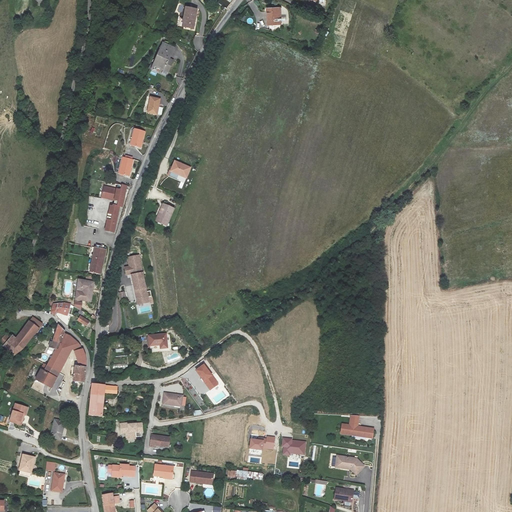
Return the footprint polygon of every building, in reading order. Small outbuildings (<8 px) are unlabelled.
[(280,7),(266,8),(267,25),(281,24),(280,7)] [(186,20),(184,28),(194,30),(198,11),(186,9),(184,19),(186,20)] [(168,64),(170,59),(175,49),(164,44),(153,67),(167,74),(172,66),(168,64)] [(150,97),(147,113),(157,115),(160,99),(150,97)] [(134,129),(130,144),(140,147),(144,131),(134,129)] [(133,160),(123,157),(119,172),(129,175),(133,160)] [(175,161),(171,170),(187,177),(191,168),(175,161)] [(117,184),(116,188),(104,186),(101,197),(114,200),(113,206),(110,205),(105,230),(114,232),(119,207),(122,208),(127,186),(117,184)] [(174,208),(164,203),(156,221),(167,225),(174,208)] [(93,249),(91,257),(102,259),(103,251),(93,249)] [(137,304),(149,302),(149,304),(153,303),(150,291),(147,292),(139,255),(128,257),(130,266),(125,267),(127,275),(131,274),(137,304)] [(98,275),(102,259),(91,257),(87,273),(98,275)] [(94,282),(79,279),(75,300),(80,301),(80,300),(91,301),(94,282)] [(67,315),(70,304),(64,303),(54,304),(51,312),(54,315),(57,312),(67,315)] [(80,317),(77,321),(86,327),(89,323),(80,317)] [(35,334),(39,325),(31,320),(16,340),(8,334),(0,341),(0,344),(14,359),(17,356),(23,351),(35,334)] [(58,325),(51,340),(59,343),(63,334),(64,331),(58,325)] [(166,333),(149,334),(149,344),(160,343),(160,347),(167,347),(166,333)] [(53,350),(48,361),(57,365),(67,345),(66,345),(68,335),(63,334),(59,343),(59,344),(56,351),(53,350)] [(66,345),(67,345),(70,348),(73,351),(77,366),(85,368),(87,361),(85,357),(84,353),(68,335),(66,345)] [(59,344),(59,343),(51,340),(47,348),(53,350),(56,351),(59,344)] [(57,365),(60,367),(70,348),(67,345),(57,365)] [(46,365),(46,366),(57,372),(60,367),(57,365),(48,361),(46,365)] [(196,370),(210,390),(218,384),(204,364),(196,370)] [(85,368),(77,366),(74,365),(71,380),(82,382),(84,375),(85,368)] [(57,372),(46,366),(42,372),(55,378),(57,372)] [(50,388),(55,378),(42,372),(39,370),(34,380),(50,388)] [(87,416),(100,417),(102,392),(114,393),(115,386),(106,386),(89,386),(88,404),(87,416)] [(181,396),(163,394),(162,404),(180,406),(181,396)] [(20,415),(22,415),(23,416),(26,409),(14,404),(8,422),(17,425),(20,415)] [(354,415),(351,415),(349,425),(342,424),(341,434),(352,435),(352,434),(367,436),(367,437),(372,438),(374,429),(357,426),(355,426),(356,424),(358,424),(359,415),(354,415)] [(55,420),(50,438),(60,440),(65,423),(55,420)] [(133,439),(133,432),(140,431),(139,423),(131,424),(128,425),(128,423),(118,424),(120,433),(124,433),(125,440),(133,439)] [(168,438),(149,435),(148,446),(154,447),(154,444),(167,446),(168,438)] [(263,449),(263,448),(273,449),(274,437),(267,436),(267,438),(258,438),(258,439),(251,439),(250,448),(263,449)] [(290,455),(290,453),(304,455),(306,442),(291,440),(291,439),(283,438),(282,446),(284,446),(283,454),(290,455)] [(21,456),(18,471),(29,474),(33,459),(21,456)] [(338,456),(336,467),(352,470),(357,475),(364,467),(357,459),(338,456)] [(46,462),(45,471),(54,472),(56,463),(46,462)] [(153,475),(162,476),(162,474),(171,475),(172,466),(154,464),(153,475)] [(110,478),(118,478),(118,476),(121,476),(127,476),(127,465),(119,465),(118,466),(111,466),(110,478)] [(189,481),(203,482),(204,481),(211,481),(212,472),(190,470),(189,481)] [(264,474),(237,470),(236,476),(263,480),(264,474)] [(53,474),(49,492),(60,494),(64,476),(53,474)] [(352,501),(352,497),(358,498),(359,493),(353,492),(353,490),(337,487),(335,498),(352,501)] [(112,511),(111,505),(113,504),(111,495),(102,496),(104,506),(103,506),(104,511),(112,511)] [(155,503),(148,510),(149,511),(160,511),(159,510),(160,509),(155,503)]
